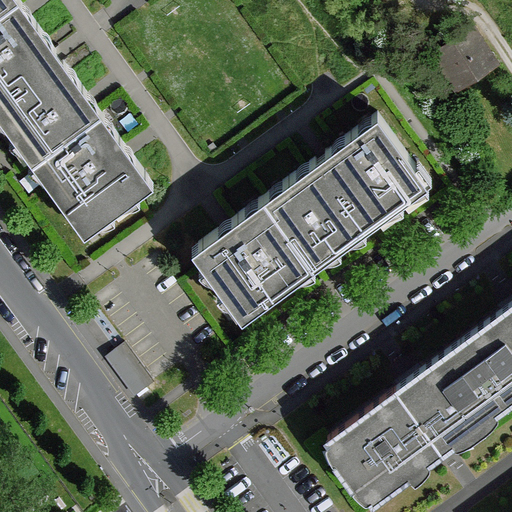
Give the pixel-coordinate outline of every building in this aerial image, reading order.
[(18,0),(0,0),(0,120),(82,234),(151,183),(18,0)] [(461,86),(504,56),(476,16),(432,46),(461,86)] [(337,141),(316,157),(331,178),(337,174),(352,194),(358,189),(375,212),(399,195),(426,176),(379,111),(337,141)] [(306,164),(265,194),(312,258),(375,212),(358,189),(352,194),(337,174),(331,178),(316,157),(306,164)] [(235,217),(201,242),(211,255),(208,258),(245,307),(312,258),(265,194),(235,217)] [(508,399),(511,396),(511,299),(463,337),(508,399)] [(111,348),(132,390),(155,379),(134,336),(111,348)] [(508,399),(463,337),(397,384),(443,446),(508,399)] [(443,446),(397,384),(328,434),(343,452),(337,457),(355,482),(361,478),(375,496),(443,446)]
